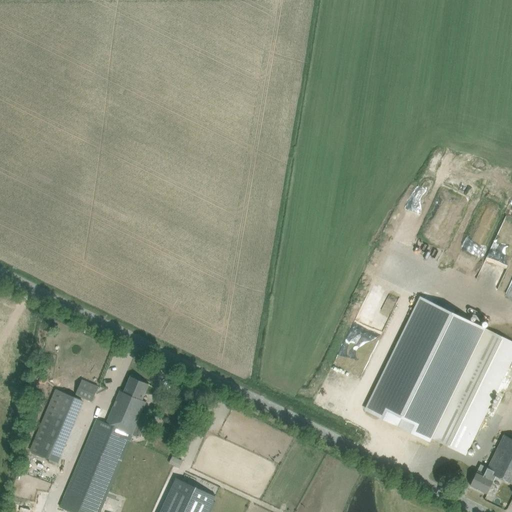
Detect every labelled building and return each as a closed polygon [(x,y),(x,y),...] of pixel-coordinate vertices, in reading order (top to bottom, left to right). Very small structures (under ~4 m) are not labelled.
[(511,342),(421,298),(367,410),(429,441),(431,437),(466,454),(511,359),(511,342)] [(0,311),(0,365),(17,318),(0,311)] [(97,418),(59,506),(74,511),(100,511),(109,491),(130,441),(133,435),(139,438),(148,415),(142,412),(144,407),(146,402),(147,401),(143,400),(144,396),(149,384),(131,376),(127,386),(124,392),(120,391),(107,423),(97,418)] [(83,380),(77,395),(93,402),(99,387),(83,380)] [(45,412),(30,451),(59,462),(75,425),(45,412)] [(481,464),(477,471),(470,486),(487,494),(496,476),(511,483),(511,438),(504,435),(488,468),(481,464)] [(160,511),(209,511),(216,497),(177,478),(160,511)]
